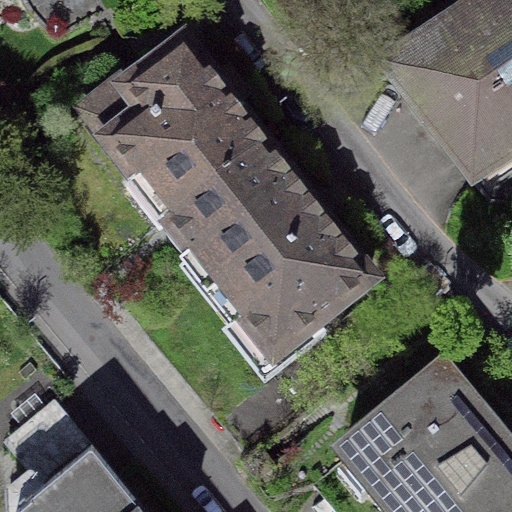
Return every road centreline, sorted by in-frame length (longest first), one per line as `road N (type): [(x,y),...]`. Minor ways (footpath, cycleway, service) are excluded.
road 1 (residential): [(511,320),(423,247),(229,0)]
road 2 (residential): [(234,511),(0,227)]
